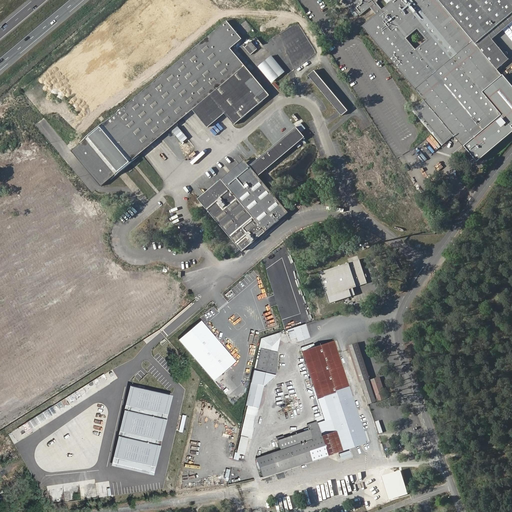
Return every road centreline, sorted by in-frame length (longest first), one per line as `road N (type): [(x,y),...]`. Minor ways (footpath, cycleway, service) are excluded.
road 1 (unclassified): [(511,155),(401,316),(401,343),(461,511)]
road 2 (track): [(511,442),(232,492)]
road 3 (track): [(265,490),(250,457),(273,389),(293,374),(291,350),(304,342)]
road 4 (track): [(382,463),(337,330)]
